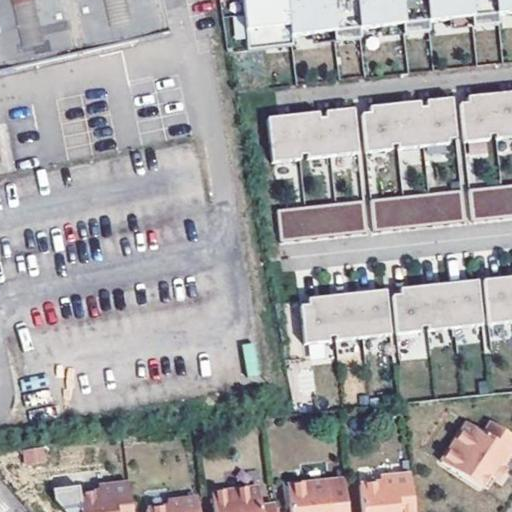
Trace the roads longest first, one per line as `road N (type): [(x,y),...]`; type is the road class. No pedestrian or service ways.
road 1 (unknown): [(221,197),(230,278),(223,311),(79,369)]
road 2 (unknown): [(27,279),(221,197)]
